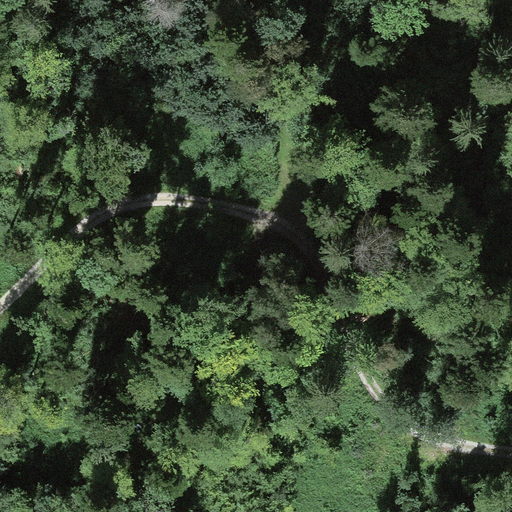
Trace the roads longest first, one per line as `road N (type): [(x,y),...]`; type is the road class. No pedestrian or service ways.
road 1 (track): [(511,453),(432,435),(391,413),(360,369),(311,237),(279,217),(151,194),(90,212),(0,304)]
road 2 (track): [(114,511),(140,443),(279,217),(286,163),(259,0)]
